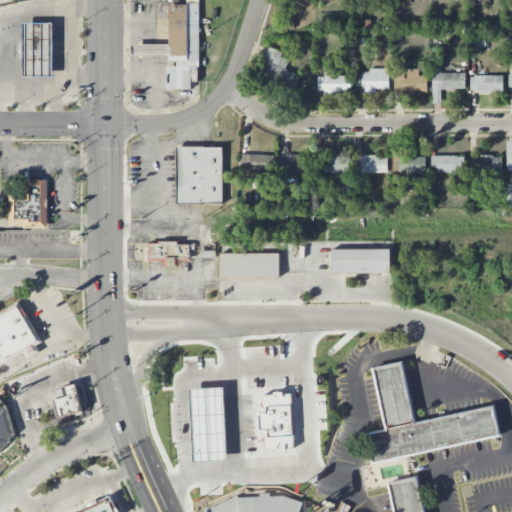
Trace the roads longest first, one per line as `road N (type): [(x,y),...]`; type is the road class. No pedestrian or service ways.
road 1 (secondary): [(163,511),(114,369),(105,125)]
road 2 (residential): [(511,124),(294,123),(264,115),(226,87)]
road 3 (residential): [(511,377),(465,345),(408,325),(238,319)]
road 4 (residential): [(258,0),(235,71),(204,110),(170,123),(105,125)]
road 5 (residential): [(130,430),(70,448),(0,499)]
road 6 (residential): [(238,319),(107,311)]
road 7 (residential): [(109,334),(178,333),(238,319)]
road 8 (secondary): [(105,125),(105,0)]
